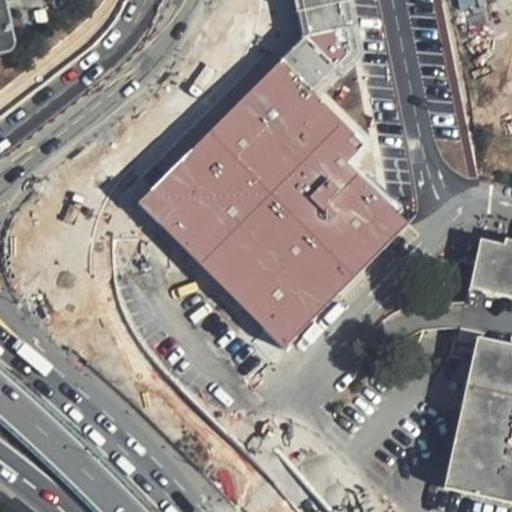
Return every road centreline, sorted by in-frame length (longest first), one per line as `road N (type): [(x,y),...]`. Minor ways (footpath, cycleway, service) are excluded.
road 1 (tertiary): [(45,363),(5,267),(4,243),(15,210),(81,115)]
road 2 (primary): [(155,0),(134,26),(0,132)]
road 3 (primary): [(182,511),(45,363)]
road 4 (primary): [(123,511),(0,400)]
road 5 (tertiary): [(81,115),(148,56),(195,0)]
road 6 (tertiary): [(106,0),(0,88)]
